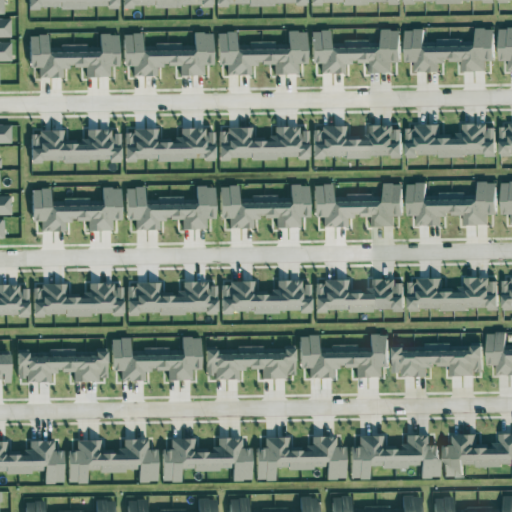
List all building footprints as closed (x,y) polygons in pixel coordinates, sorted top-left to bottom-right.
[(25,0),(26,10),(116,8),(116,0),(25,0)] [(120,0),(120,8),(210,6),(209,0),(120,0)] [(0,38),(9,38),(8,20),(0,19),(0,38)] [(511,28),(497,29),(498,62),(507,61),(508,71),(511,70),(511,28)] [(403,31),(404,63),(413,62),(413,73),(437,72),(437,63),(460,62),(461,72),(484,72),(484,62),(493,61),(493,29),(474,29),(474,46),(460,47),(460,39),(435,40),(435,43),(423,43),(422,30),(403,31)] [(398,30),(380,30),(380,47),(367,48),(367,40),(342,41),(342,48),(329,49),(328,31),(309,32),(310,64),(319,64),(319,74),(343,73),(343,64),(366,63),(366,74),(390,73),(390,63),(399,63),(398,30)] [(215,33),(215,66),(225,66),(225,75),(249,75),(249,65),(272,65),(272,74),(296,74),(296,64),(305,64),(305,32),(286,32),(286,49),(273,49),(273,42),(247,42),(247,45),(234,45),(234,33),(215,33)] [(121,35),(122,67),(131,67),(131,77),(155,77),(155,67),(178,66),(178,77),(202,76),(202,66),(211,66),(210,33),(191,33),(192,51),(179,51),(179,44),(141,45),(140,34),(121,35)] [(26,36),(27,69),(36,68),(37,79),(61,78),(61,68),(84,68),(84,78),(108,77),(108,67),(117,67),(116,35),(97,35),(98,52),(85,53),(84,44),(59,45),(59,53),(46,54),(45,35),(26,36)] [(0,62),(9,62),(9,42),(0,42),(0,62)] [(511,123),(508,124),(508,128),(499,128),(499,155),(511,154),(511,123)] [(494,157),(495,129),(486,129),(486,125),(461,125),(461,134),(455,134),(455,136),(438,136),(438,125),(413,125),(413,129),(405,129),(405,156),(494,157)] [(9,126),(0,126),(0,144),(9,144),(9,126)] [(250,129),(216,129),(217,160),(306,158),(306,131),(298,132),(298,127),(272,128),(273,140),(250,140),(250,129)] [(311,159),(401,157),(400,127),(367,128),(367,136),(344,137),(344,127),(318,127),(318,130),(310,131),(311,159)] [(212,160),(211,133),(203,133),(203,128),(178,129),(178,138),(172,138),(172,141),(156,141),(156,130),(122,131),(123,163),(212,160)] [(62,131),(36,131),(36,135),(28,135),(28,162),(118,163),(118,135),(110,134),(110,131),(84,131),(84,143),(62,143),(62,131)] [(511,182),(500,182),(500,215),(510,215),(510,224),(511,224),(511,182)] [(476,201),(463,200),(463,193),(438,193),(438,199),(425,199),(425,184),(406,184),(406,217),(416,217),(415,226),(440,226),(440,216),(463,216),(462,226),(487,226),(487,215),(495,216),(495,183),(476,183),(476,201)] [(401,184),(382,184),(382,201),(370,201),(370,195),(331,196),(330,185),(311,185),(312,218),(321,218),(322,228),(346,227),(345,218),(368,217),(369,227),(393,227),(393,217),(402,216),(401,184)] [(218,186),(218,219),(228,219),(227,229),(251,229),(251,218),(275,218),(275,228),(299,228),(299,218),(307,218),(307,185),(288,185),(288,202),(277,202),(277,197),(236,197),(236,187),(218,186)] [(123,188),(124,221),(133,221),(133,231),(157,231),(157,220),(180,220),(180,230),(204,230),(204,219),(213,219),(213,187),(194,187),(194,204),(181,205),(180,197),(156,198),(156,206),(142,206),(142,188),(123,188)] [(30,189),(29,223),(39,223),(39,232),(63,232),(63,221),(86,222),(86,231),(110,232),(110,221),(119,221),(119,189),(100,188),(99,206),(87,206),(87,200),(48,200),(48,190),(30,189)] [(9,197),(0,196),(0,215),(9,216),(9,197)] [(502,310),(511,309),(511,278),(501,279),(502,310)] [(497,310),(497,279),(463,280),(463,287),(455,287),(455,289),(441,289),(441,279),(415,279),(415,283),(407,283),(407,311),(497,310)] [(346,281),(321,281),(321,285),(313,285),(313,311),(403,312),(403,284),(395,284),(395,280),(370,280),(369,292),(346,292),(346,281)] [(215,313),(214,286),(206,287),(206,282),(181,283),(181,291),(172,292),(172,293),(158,293),(158,283),(133,284),(133,287),(124,288),(125,316),(215,313)] [(253,283),(219,284),(220,314),(309,312),(308,282),(275,283),(275,294),(253,294),(253,283)] [(31,317),(120,315),(120,288),(112,288),(112,284),(87,284),(87,295),(64,295),(64,286),(30,287),(31,317)] [(0,317),(26,317),(26,289),(17,290),(17,285),(0,285),(0,317)] [(485,334),(486,366),(495,366),(495,376),(511,375),(511,346),(505,347),(505,333),(485,334)] [(297,336),(298,369),(307,369),(307,379),(331,379),(331,368),(354,368),(354,378),(378,378),(378,368),(387,367),(386,335),(367,335),(368,353),(355,354),(354,346),(317,347),(316,336),(297,336)] [(109,339),(109,372),(118,372),(119,382),(143,382),(143,372),(166,371),(166,381),(190,381),(190,370),(199,370),(198,338),(179,338),(180,356),(167,356),(167,348),(140,349),(140,352),(128,352),(128,339),(109,339)] [(480,377),(481,347),(469,347),(469,352),(449,352),(449,347),(391,346),(391,373),(400,373),(400,377),(425,378),(426,367),(448,367),(448,376),(480,377)] [(293,349),(203,349),(203,376),(212,376),(212,380),(237,380),(237,370),(260,370),(260,379),(293,379),(293,349)] [(104,353),(26,351),(25,354),(15,353),(14,378),(24,379),(24,383),(48,383),(49,372),(71,373),(71,381),(104,382),(104,353)] [(461,468),(511,465),(511,434),(498,435),(498,445),(488,445),(475,445),(475,435),(451,436),(451,446),(442,446),(443,479),(462,478),(461,468)] [(348,479),(367,480),(367,467),(419,469),(419,479),(437,479),(438,447),(428,446),(428,436),(404,436),(404,445),(398,445),(398,451),(381,450),(381,437),(357,437),(357,447),(348,447),(348,479)] [(343,480),(343,448),(334,447),(334,438),(310,437),(310,447),(301,446),(301,448),(287,448),(287,439),(263,438),(262,449),(254,449),(254,481),(273,481),(273,469),(324,470),(324,480),(343,480)] [(179,471),(230,471),(230,481),(249,481),(249,449),(240,449),(240,439),(216,439),(216,447),(209,447),(209,450),(193,450),(193,440),(169,440),(168,450),(160,450),(160,483),(179,483),(179,471)] [(156,483),(154,450),(146,451),(146,440),(121,441),(122,449),(115,450),(115,454),(99,455),(99,441),(74,442),(75,452),(65,452),(66,484),(85,484),(85,473),(136,472),(137,483),(156,483)] [(0,473),(42,473),(42,485),(61,484),(61,451),(52,451),(52,441),(27,442),(27,453),(5,453),(5,442),(0,442),(0,473)] [(329,498),(329,511),(419,511),(419,496),(400,497),(399,511),(387,511),(388,506),(359,507),(359,511),(349,511),(349,497),(329,498)] [(432,498),(432,511),(511,511),(511,496),(502,497),(502,511),(490,511),(490,507),(464,508),(464,511),(451,511),(452,498),(432,498)] [(246,511),(246,499),(227,499),(226,511),(316,511),(316,497),(297,498),(297,511),(284,511),(285,508),(259,508),(258,511),(246,511)] [(125,501),(125,511),(214,511),(214,499),(195,499),(195,511),(182,511),(183,510),(157,510),(157,511),(144,511),(144,501),(125,501)] [(23,502),(23,511),(112,511),(113,502),(93,501),(92,511),(80,511),(81,511),(56,511),(55,511),(41,511),(42,502),(23,502)]
